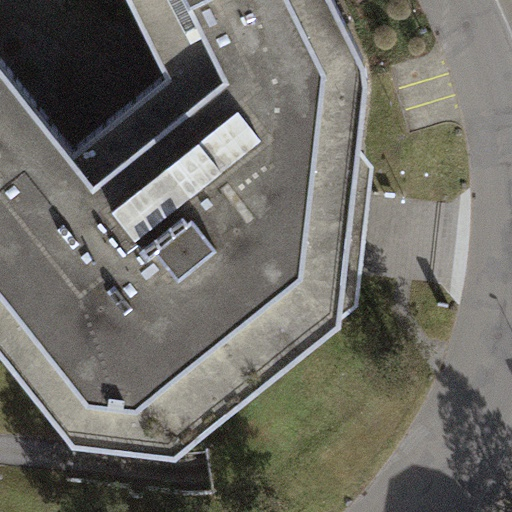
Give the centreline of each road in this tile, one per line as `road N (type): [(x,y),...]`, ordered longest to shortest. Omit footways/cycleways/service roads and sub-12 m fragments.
road 1 (residential): [(511,270),(507,326),(472,432),(424,511)]
road 2 (residential): [(452,0),(496,97),(511,202)]
